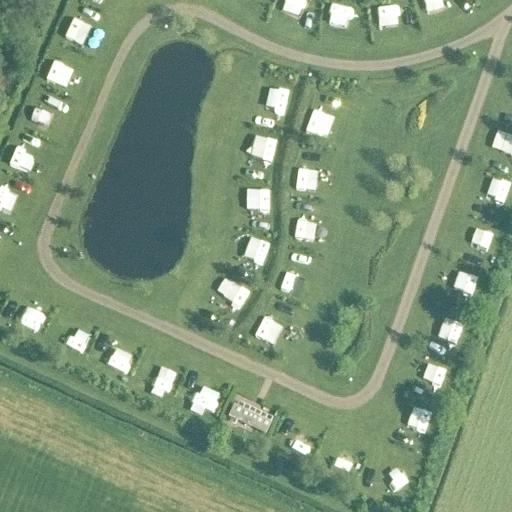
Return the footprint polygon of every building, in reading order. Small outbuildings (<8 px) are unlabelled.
[(291,0),(286,14),(301,21),(310,0),(291,0)] [(424,0),(430,19),(454,12),(450,0),(424,0)] [(508,207),(511,196),(511,186),(489,177),(481,197),(508,207)] [(258,244),(253,258),(268,263),(273,249),(258,244)] [(111,368),(131,375),(142,344),(122,337),(111,368)] [(198,407),(213,413),(220,394),(206,388),(198,407)] [(266,437),(272,425),(235,408),(229,419),(266,437)] [(413,410),(409,428),(431,433),(436,415),(413,410)]
